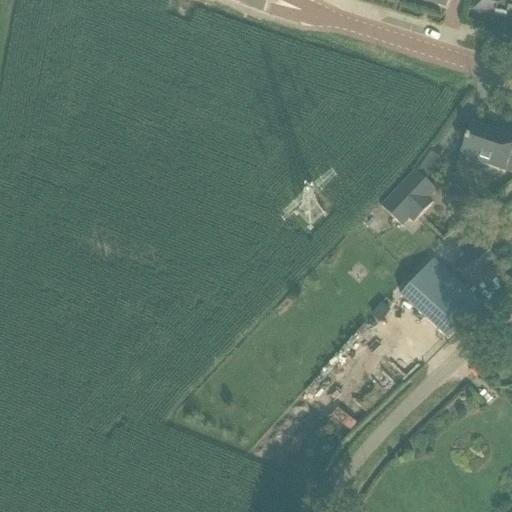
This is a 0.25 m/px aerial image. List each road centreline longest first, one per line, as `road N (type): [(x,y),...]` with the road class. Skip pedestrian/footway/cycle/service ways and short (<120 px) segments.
road 1 (residential): [(327,511),(365,450),(511,308)]
road 2 (tertiary): [(511,77),(270,0)]
